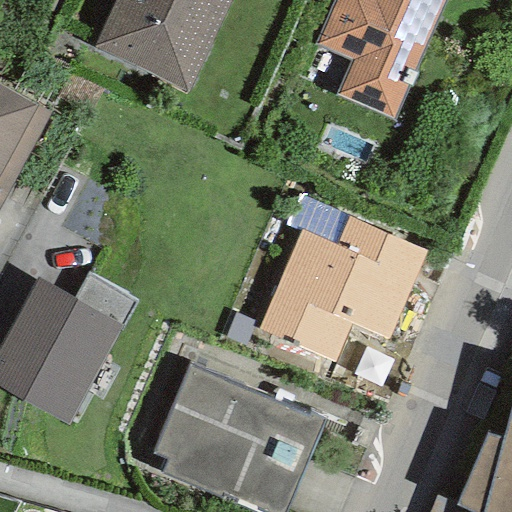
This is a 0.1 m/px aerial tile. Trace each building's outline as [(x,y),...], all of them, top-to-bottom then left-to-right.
[(228,0),(111,0),(91,45),(186,90),(228,0)] [(443,0),(333,0),(315,42),(351,57),(334,95),(392,120),(443,0)] [(50,109),(0,81),(0,188),(5,191),(50,109)] [(426,247),(317,201),(305,229),(299,227),(257,326),(334,359),(351,318),(389,334),(426,247)] [(122,320),(38,274),(0,341),(0,381),(68,419),(122,320)] [(154,450),(165,454),(160,466),(276,511),(282,511),(324,414),(189,361),(154,450)] [(511,511),(511,407),(503,435),(485,430),(453,498),(479,507),(478,511),(511,511)]
